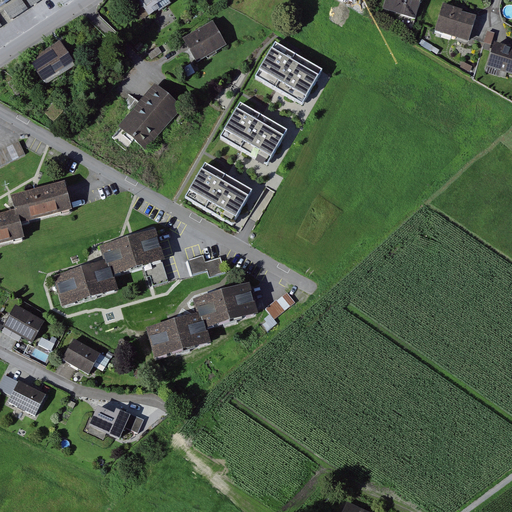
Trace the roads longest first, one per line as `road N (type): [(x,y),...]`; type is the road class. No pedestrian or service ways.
road 1 (residential): [(309,289),(0,111)]
road 2 (residential): [(165,406),(80,391),(0,352)]
